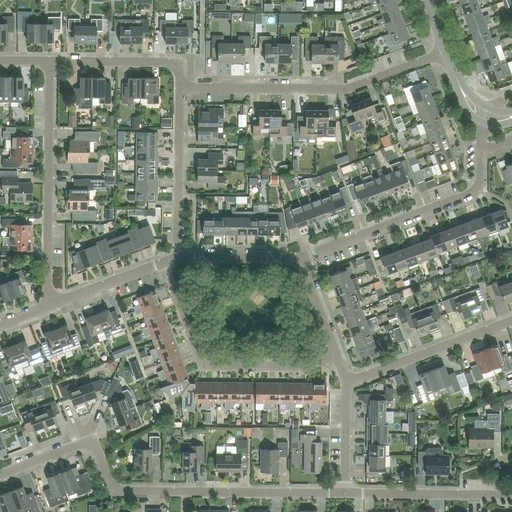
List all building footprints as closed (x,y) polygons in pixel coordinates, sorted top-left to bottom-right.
[(381,14),(397,7),(394,0),(386,0),(377,4),(381,14)] [(464,16),(480,10),(477,3),(483,1),(482,0),(472,0),(460,5),(464,16)] [(505,0),(502,1),(505,9),(511,7),(509,0),(505,0)] [(291,6),(285,6),(285,3),(280,3),(280,11),(291,11),(291,6)] [(379,26),(385,24),(401,17),(397,7),(381,14),(383,19),(377,21),(379,26)] [(468,27),(490,19),(488,15),(482,17),(480,10),(464,16),(468,27)] [(2,24),(0,24),(0,42),(6,42),(6,29),(13,30),(13,17),(2,17),(2,24)] [(40,42),(40,24),(32,24),(32,17),(22,17),(22,30),(27,30),(27,42),(40,42)] [(40,24),(40,42),(52,43),(52,30),(58,30),(58,17),(48,17),(48,25),(40,24)] [(383,36),(405,28),(401,17),(385,24),(388,34),(383,36)] [(85,43),(85,27),(79,27),(79,19),(68,19),(68,31),(74,31),(74,43),(85,43)] [(85,27),(85,43),(96,43),(96,32),(102,32),(102,20),(90,19),(90,27),(85,27)] [(473,38),(488,32),(485,25),(491,23),(490,19),(468,27),(473,38)] [(130,20),(120,20),(113,20),(113,32),(119,32),(119,43),(130,43),(130,20)] [(148,20),(141,20),(130,20),(130,43),(141,44),(141,32),(147,32),(148,20)] [(176,28),(171,28),(171,20),(159,20),(159,32),(165,32),(165,44),(176,44),(176,28)] [(176,28),(176,44),(187,44),(187,32),(193,33),(193,21),(182,20),(182,23),(176,23),(176,28)] [(255,25),(254,35),(263,35),(263,26),(255,25)] [(383,36),(386,46),(389,52),(401,47),(399,42),(409,38),(405,28),(383,36)] [(477,49),(498,41),(496,37),(491,39),(488,32),(473,38),(477,49)] [(231,62),(231,43),(218,43),(218,36),(212,36),(211,48),(218,48),(218,62),(231,62)] [(231,43),(231,62),(244,62),(244,49),(250,49),(250,36),(244,36),(244,43),(231,43)] [(278,62),(278,45),(271,45),(271,37),(259,36),(258,49),(265,49),(265,62),(278,62)] [(278,45),(278,62),(291,62),(291,49),(297,49),(297,37),(291,37),(291,45),(278,45)] [(324,45),(317,45),(317,37),(305,37),(305,49),(311,49),(311,63),(324,63),(324,45)] [(324,45),(324,63),(337,63),(337,50),(344,50),(344,37),(337,37),(337,38),(324,38),(324,45)] [(481,60),(496,54),(494,47),(499,45),(498,41),(477,49),(481,60)] [(485,71),(506,63),(505,59),(499,61),(496,54),(481,60),(485,71)] [(506,63),(485,71),(489,82),(505,76),(510,74),(508,67),(506,63)] [(0,102),(10,103),(10,77),(0,77),(0,102)] [(10,103),(22,103),(28,103),(28,90),(22,90),(23,77),(10,77),(10,103)] [(92,78),(80,78),(80,89),(74,89),(74,103),(80,103),(80,107),(92,107),(92,97),(92,78)] [(110,83),(104,83),(104,78),(92,78),(92,97),(99,97),(99,103),(110,103),(110,83)] [(140,98),(140,79),(128,79),(128,89),(122,89),(122,103),(132,103),(132,98),(140,98)] [(158,79),(152,79),(140,79),(140,98),(147,98),(147,103),(158,104),(158,79)] [(409,105),(414,103),(431,97),(427,86),(417,90),(415,85),(403,89),(409,105)] [(390,96),(383,98),(387,108),(393,105),(390,96)] [(418,113),(435,107),(431,97),(414,103),(418,113)] [(360,102),(366,119),(375,116),(378,123),(385,121),(379,106),(374,108),(370,98),(360,102)] [(361,121),(366,119),(360,102),(349,106),(353,116),(346,118),(351,132),(364,128),(361,121)] [(422,123),(439,117),(435,107),(418,113),(422,123)] [(223,110),(209,110),(198,109),(198,127),(223,127),(223,110)] [(269,128),(270,110),(258,110),(258,121),(253,121),(252,136),(260,136),(260,128),(269,128)] [(269,136),(286,136),(286,121),(281,121),(281,110),(270,110),(269,128),(269,136)] [(316,136),(317,111),(305,110),(305,121),(300,121),(299,137),(307,137),(307,136),(316,136)] [(317,111),(316,136),(335,136),(335,121),(328,121),(328,111),(317,111)] [(426,133),(442,127),(439,117),(422,123),(426,133)] [(395,127),(398,135),(405,133),(402,125),(395,127)] [(222,144),(223,127),(198,127),(198,143),(222,144)] [(430,143),(446,137),(442,127),(426,133),(430,143)] [(11,150),(32,150),(32,137),(17,137),(18,132),(3,131),(2,140),(4,140),(4,149),(11,150)] [(87,152),(87,153),(89,153),(89,142),(99,142),(99,132),(74,132),(74,141),(69,141),(69,151),(69,152),(87,152)] [(136,146),(156,147),(156,139),(157,139),(157,133),(136,133),(136,146)] [(433,154),(450,147),(446,137),(430,143),(433,154)] [(156,155),(156,147),(136,146),(136,160),(157,160),(157,155),(156,155)] [(437,164),(454,157),(450,147),(433,154),(437,164)] [(32,162),(32,150),(11,150),(11,159),(2,159),(2,167),(17,168),(17,162),(32,162)] [(69,152),(69,151),(67,151),(67,163),(72,163),(72,173),(97,173),(97,163),(87,163),(87,153),(87,152),(69,152)] [(245,162),(245,153),(237,153),(237,162),(245,162)] [(197,171),(217,171),(217,164),(222,164),(222,154),(208,154),(208,160),(197,160),(197,171)] [(437,176),(441,174),(458,168),(454,157),(437,164),(433,165),(437,176)] [(157,166),(157,160),(136,160),(136,173),(156,174),(156,166),(157,166)] [(405,177),(411,175),(405,160),(399,162),(402,168),(392,172),(399,190),(409,186),(405,177)] [(245,172),(245,163),(237,163),(236,172),(245,172)] [(506,184),(511,182),(511,163),(506,166),(507,169),(501,171),(506,184)] [(389,193),(382,176),(380,170),(376,171),(379,177),(373,179),(379,197),(389,193)] [(413,173),(417,182),(423,180),(420,170),(413,173)] [(216,178),(217,171),(197,171),(197,182),(208,182),(208,188),(224,188),(224,178),(216,178)] [(389,193),(399,190),(392,172),(382,176),(389,193)] [(156,182),(156,174),(136,173),(136,187),(157,187),(157,182),(156,182)] [(324,181),(322,175),(313,178),(315,184),(324,181)] [(32,200),(32,185),(17,185),(17,177),(2,177),(2,192),(10,192),(10,200),(32,200)] [(352,184),(351,184),(348,177),(344,178),(351,197),(356,195),(360,205),(370,201),(363,183),(353,187),(352,184)] [(373,179),(363,183),(370,201),(379,197),(373,179)] [(67,199),(67,200),(89,200),(89,190),(98,190),(104,190),(104,180),(98,180),(74,180),(74,189),(69,189),(69,199),(67,199)] [(157,193),(157,187),(136,187),(135,195),(128,195),(128,201),(155,201),(155,193),(157,193)] [(340,192),(330,195),(336,213),(346,209),(343,200),(348,198),(344,187),(339,189),(340,192)] [(327,217),(336,213),(330,195),(320,199),(327,217)] [(317,220),(327,217),(320,199),(310,203),(317,220)] [(89,201),(89,200),(67,200),(67,211),(72,211),(72,221),(96,221),(96,211),(87,211),(87,201),(89,201)] [(307,224),(317,220),(310,203),(301,206),(307,224)] [(257,212),(257,206),(253,206),(253,212),(246,212),(246,234),(257,235),(257,212)] [(291,206),(284,209),(286,221),(294,218),(297,228),(307,224),(301,206),(294,209),(294,207),(291,206)] [(105,221),(113,222),(114,211),(106,210),(105,221)] [(214,212),(214,234),(224,234),(224,218),(218,218),(218,210),(214,210),(214,212)] [(510,221),(506,210),(502,211),(501,210),(491,214),(497,230),(508,226),(506,223),(510,221)] [(197,220),(196,233),(202,233),(202,234),(214,234),(214,212),(210,212),(210,218),(203,218),(203,220),(197,220)] [(235,234),(235,212),(231,212),(231,218),(224,218),(224,234),(235,234)] [(246,234),(246,212),(235,212),(235,234),(246,234)] [(268,212),(261,212),(257,212),(257,235),(267,235),(268,212)] [(281,215),(278,215),(278,212),(268,212),(267,235),(279,235),(279,219),(281,219),(281,215)] [(487,234),(497,230),(491,214),(481,217),(487,234)] [(477,238),(487,234),(481,217),(471,221),(477,238)] [(10,237),(31,238),(31,225),(17,225),(17,219),(2,219),(2,228),(10,228),(10,237)] [(467,242),(477,238),(471,221),(461,225),(467,242)] [(132,229),(140,251),(146,249),(145,245),(155,241),(149,225),(141,228),(140,226),(132,229)] [(457,246),(467,242),(461,225),(451,229),(457,246)] [(134,253),(140,251),(132,229),(124,232),(125,234),(117,237),(123,253),(133,250),(134,253)] [(447,249),(457,246),(451,229),(440,233),(447,249)] [(437,253),(447,249),(440,233),(430,236),(431,239),(437,253)] [(31,238),(10,237),(2,237),(2,247),(1,247),(1,255),(16,255),(16,250),(31,250),(31,238)] [(113,257),(123,253),(117,237),(110,240),(109,238),(100,241),(109,263),(114,260),(113,257)] [(438,255),(437,253),(431,239),(421,242),(427,259),(428,259),(430,264),(434,262),(433,257),(438,255)] [(103,265),(109,263),(100,241),(92,244),(93,246),(86,249),(92,265),(101,261),(103,265)] [(417,263),(427,259),(421,242),(411,246),(417,263)] [(407,267),(417,263),(411,246),(401,250),(407,267)] [(82,269),(92,265),(86,249),(78,252),(77,250),(69,253),(77,274),(83,272),(82,269)] [(397,271),(407,267),(401,250),(391,254),(397,271)] [(387,274),(397,271),(391,254),(380,258),(381,259),(375,261),(379,273),(385,270),(387,274)] [(368,273),(375,271),(370,258),(364,261),(367,270),(368,273)] [(350,280),(348,275),(353,273),(350,266),(345,268),(346,270),(330,276),(334,286),(350,280)] [(12,274),(7,276),(8,279),(9,281),(15,298),(25,294),(21,283),(27,281),(23,270),(12,274)] [(15,298),(9,281),(3,284),(1,278),(0,277),(0,288),(5,301),(15,298)] [(350,280),(334,286),(337,296),(354,290),(358,289),(354,279),(350,280)] [(511,300),(511,292),(509,283),(499,287),(497,281),(491,283),(495,296),(501,294),(504,304),(511,300)] [(463,294),(472,316),(482,312),(479,302),(484,300),(479,288),(463,294)] [(341,307),(358,300),(362,299),(358,289),(354,290),(337,296),(341,307)] [(134,311),(158,302),(154,291),(137,298),(140,304),(133,307),(134,311)] [(461,320),(472,316),(463,294),(448,300),(452,312),(458,310),(461,320)] [(345,317),(361,311),(358,300),(341,307),(345,317)] [(146,320),(162,313),(158,302),(134,311),(136,316),(143,313),(146,320)] [(420,310),(429,332),(439,328),(435,318),(441,316),(436,304),(420,310)] [(420,310),(410,313),(408,308),(403,310),(409,328),(415,326),(418,336),(429,332),(420,310)] [(96,315),(102,331),(109,329),(111,335),(122,331),(117,318),(111,320),(107,311),(96,315)] [(349,327),(365,321),(361,311),(345,317),(349,327)] [(142,333),(167,324),(162,313),(146,320),(148,326),(141,329),(142,333)] [(96,333),(102,331),(96,315),(85,319),(89,329),(82,331),(88,346),(99,342),(96,333)] [(389,323),(397,320),(395,315),(387,318),(389,323)] [(353,337),(373,329),(369,319),(365,321),(349,327),(353,337)] [(154,341),(171,335),(167,324),(142,333),(144,337),(151,335),(154,341)] [(63,353),(80,347),(75,334),(70,336),(66,326),(55,330),(61,346),(61,347),(63,353)] [(373,341),(371,335),(374,334),(373,329),(353,337),(356,347),(373,341)] [(55,349),(61,347),(61,346),(55,330),(44,334),(47,344),(42,346),(47,359),(57,355),(55,349)] [(398,344),(404,341),(400,331),(394,333),(398,344)] [(151,355),(175,346),(171,335),(154,341),(156,348),(149,351),(151,355)] [(22,368),(29,366),(39,362),(34,349),(29,351),(25,341),(14,346),(22,368)] [(373,341),(356,347),(360,357),(377,351),(373,341)] [(485,350),(492,369),(500,366),(502,373),(511,369),(507,356),(502,358),(497,345),(485,350)] [(5,375),(22,368),(14,346),(2,350),(6,360),(0,362),(5,375)] [(162,363),(179,357),(175,346),(151,355),(152,359),(159,356),(162,363)] [(481,373),(492,369),(485,350),(473,354),(478,367),(471,370),(475,381),(483,379),(481,373)] [(159,377),(183,368),(179,357),(162,363),(164,370),(157,372),(159,377)] [(431,371),(438,389),(445,386),(448,394),(459,389),(453,373),(447,375),(443,366),(431,371)] [(180,381),(181,381),(187,379),(183,368),(159,377),(160,381),(168,378),(170,384),(170,385),(180,381)] [(431,391),(438,389),(431,371),(419,375),(422,384),(416,387),(422,403),(434,399),(431,391)] [(105,396),(111,384),(101,379),(80,387),(86,404),(97,400),(93,390),(98,388),(100,393),(105,396)] [(127,389),(122,391),(118,382),(113,379),(111,384),(105,396),(111,398),(116,396),(118,401),(108,405),(112,416),(136,407),(133,399),(132,397),(131,395),(130,393),(129,392),(129,391),(127,389)] [(183,387),(181,381),(180,381),(170,385),(170,384),(159,388),(166,394),(168,399),(179,395),(184,388),(183,387)] [(86,404),(80,387),(73,390),(71,384),(59,388),(63,401),(71,398),(75,408),(86,404)] [(205,409),(205,384),(194,384),(194,390),(194,402),(201,402),(201,409),(205,409)] [(217,402),(217,384),(205,384),(205,409),(210,409),(210,402),(217,402)] [(228,410),(229,384),(217,384),(217,402),(224,402),(224,409),(228,410)] [(240,402),(240,384),(229,384),(228,410),(233,410),(233,402),(240,402)] [(252,410),(252,384),(240,384),(240,402),(247,402),(247,410),(252,410)] [(267,410),(267,384),(255,384),(255,402),(262,402),(262,410),(267,410)] [(279,402),(279,384),(267,384),(267,410),(271,410),(272,402),(279,402)] [(290,410),(290,384),(279,384),(279,402),(286,402),(285,410),(290,410)] [(302,403),(302,385),(290,384),(290,410),(295,410),(295,403),(302,403)] [(313,410),(314,385),(302,385),(302,403),(309,403),(309,410),(313,410)] [(314,385),(313,410),(318,410),(318,403),(325,403),(326,385),(314,385)] [(385,412),(385,401),(392,401),(392,388),(385,388),(385,394),(367,394),(367,405),(370,405),(369,411),(385,412)] [(187,390),(186,390),(186,389),(181,396),(181,408),(186,408),(194,413),(194,402),(194,390),(187,390)] [(38,407),(46,430),(57,425),(54,415),(59,413),(54,401),(38,407)] [(35,434),(46,430),(38,407),(21,413),(28,433),(34,430),(35,434)] [(136,407),(112,416),(116,427),(120,426),(122,431),(141,424),(137,414),(131,416),(129,410),(136,407)] [(366,418),(366,429),(370,429),(370,434),(387,434),(388,429),(388,423),(385,423),(385,412),(369,411),(369,418),(366,418)] [(468,428),(468,448),(492,448),(492,432),(499,432),(499,414),(487,414),(487,429),(468,428)] [(251,430),(242,430),(243,439),(251,438),(251,430)] [(366,439),(366,449),(369,449),(369,456),(384,456),(384,445),(387,445),(387,439),(387,434),(370,434),(370,439),(366,439)] [(304,472),(321,473),(321,443),(315,443),(315,436),(300,435),(300,443),(304,443),(304,472)] [(135,471),(151,471),(151,455),(159,455),(159,437),(149,437),(149,450),(135,449),(135,471)] [(247,462),(247,440),(236,440),(236,454),(216,454),(216,471),(227,472),(227,471),(231,471),(231,472),(240,472),(240,462),(247,462)] [(260,450),(260,472),(278,472),(278,457),(287,457),(287,443),(277,442),(277,450),(260,450)] [(203,460),(203,446),(189,446),(189,452),(183,452),(182,471),(196,471),(196,460),(203,460)] [(440,449),(439,449),(429,448),(427,449),(426,450),(425,452),(417,452),(417,466),(425,466),(425,474),(448,474),(448,456),(442,456),(442,452),(441,451),(440,449)] [(384,467),(384,456),(369,456),(369,462),(366,462),(366,473),(389,473),(389,467),(384,467)] [(361,467),(361,458),(353,459),(353,468),(361,467)] [(79,476),(74,478),(70,469),(59,473),(67,496),(68,496),(76,493),(78,496),(90,491),(84,473),(78,475),(79,476)] [(68,496),(67,496),(59,473),(47,478),(52,491),(45,494),(50,507),(57,505),(57,504),(69,499),(68,496)] [(38,511),(32,493),(25,495),(22,487),(9,492),(16,510),(23,508),(24,511),(38,511)] [(11,511),(16,510),(9,492),(0,495),(0,507),(0,509),(0,508),(0,511),(11,511)]
